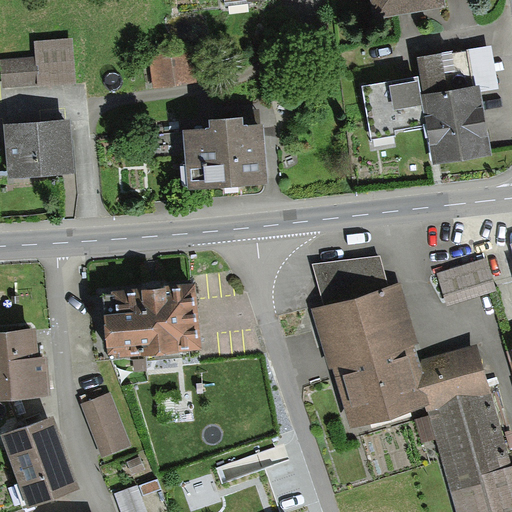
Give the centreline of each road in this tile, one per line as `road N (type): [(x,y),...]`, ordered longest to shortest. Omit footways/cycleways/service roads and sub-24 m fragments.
road 1 (residential): [(254,225),(266,305),(331,511)]
road 2 (tertiary): [(511,195),(254,225)]
road 3 (tertiary): [(254,225),(0,245)]
